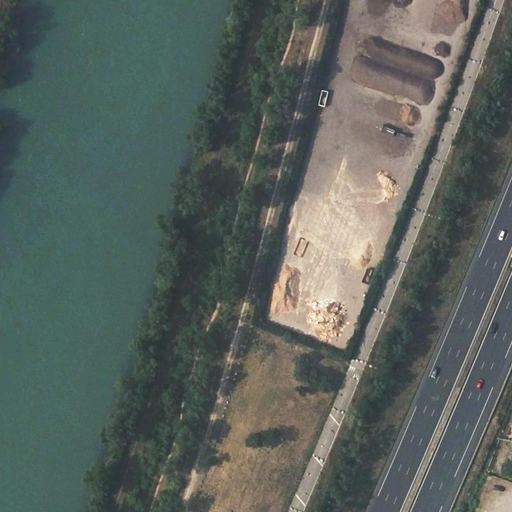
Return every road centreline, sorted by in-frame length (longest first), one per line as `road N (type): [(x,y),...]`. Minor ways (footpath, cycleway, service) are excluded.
road 1 (unclassified): [(495,0),(365,349),(294,511)]
road 2 (track): [(181,511),(326,0)]
road 3 (track): [(114,511),(170,336),(258,0)]
road 4 (motorway): [(511,212),(385,511)]
road 5 (motorway): [(425,511),(511,307)]
